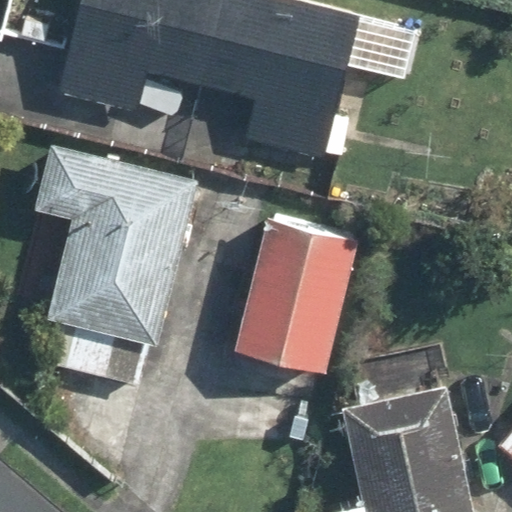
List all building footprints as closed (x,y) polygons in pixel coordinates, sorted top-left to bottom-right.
[(263,94),(253,136),(333,155),(353,72),(389,81),(404,17),(346,3),(333,0),(89,0),(68,93),(147,111),(157,69),(263,94)] [(41,312),(155,342),(199,174),(50,136),(32,204),(67,213),(41,312)] [(352,228),(267,209),(236,344),(321,363),(352,228)] [(482,511),(458,384),(358,398),(374,505),(345,509),(345,511),(482,511)] [(511,422),(499,437),(511,447),(511,422)]
